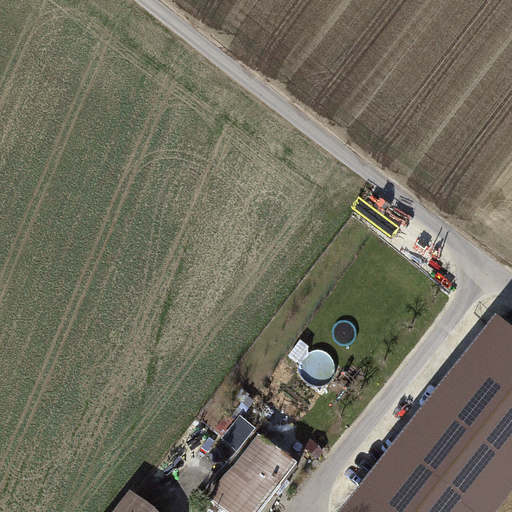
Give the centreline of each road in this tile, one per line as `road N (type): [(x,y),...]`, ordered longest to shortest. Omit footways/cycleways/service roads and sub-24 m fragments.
road 1 (track): [(144,0),(511,284)]
road 2 (track): [(492,269),(293,511)]
